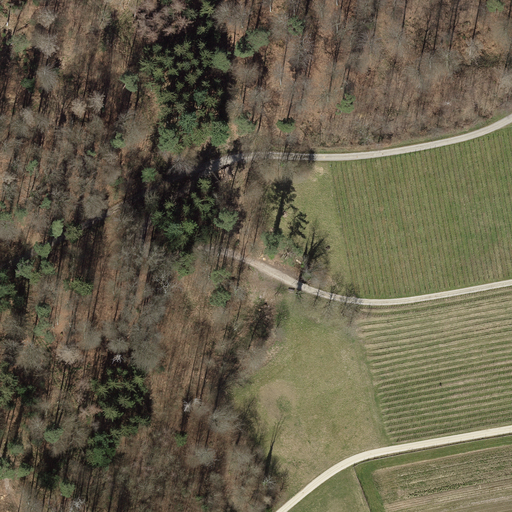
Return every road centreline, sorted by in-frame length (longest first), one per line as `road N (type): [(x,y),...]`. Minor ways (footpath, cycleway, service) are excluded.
road 1 (track): [(0,269),(210,162),(398,150),(466,137),(511,117)]
road 2 (track): [(511,282),(374,302),(321,293),(220,250),(146,258),(139,242),(145,223),(224,159)]
road 3 (track): [(511,429),(365,455),(280,511)]
